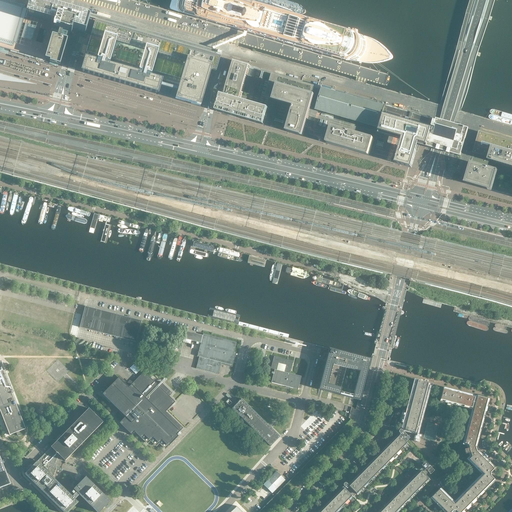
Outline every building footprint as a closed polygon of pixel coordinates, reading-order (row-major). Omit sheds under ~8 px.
[(89,20),(89,19),(31,2),(31,3),(18,0),(0,0),(0,47),(0,48),(45,61),(46,60),(53,62),(53,63),(54,63),(54,64),(55,64),(56,64),(57,63),(60,64),(67,39),(66,39),(67,33),(71,34),(73,29),(85,33),(89,20)] [(215,71),(219,57),(94,21),(85,51),(80,71),(157,93),(200,106),(210,70),(215,71)] [(244,85),(250,66),(234,61),(228,80),(244,85)] [(309,115),(315,95),(312,94),(314,86),(272,74),(265,97),(273,100),(294,106),(293,110),(290,119),(289,119),(288,122),(289,122),(286,131),(303,136),(305,127),(307,127),(307,124),(306,124),(309,115)] [(240,100),(242,93),(244,85),(228,80),(224,95),(221,95),(216,111),(219,112),(248,120),(252,104),(240,100)] [(379,130),(386,106),(322,88),(315,110),(377,128),(376,129),(379,130)] [(264,124),(268,108),(252,104),(248,120),(264,125),(264,124)] [(426,146),(434,120),(386,106),(379,130),(378,132),(402,139),(401,142),(395,163),(411,168),(417,147),(418,144),(426,146)] [(461,156),(469,129),(454,124),(450,123),(446,122),(441,120),(439,120),(435,119),(435,121),(434,120),(426,146),(431,148),(433,148),(438,150),(442,151),(445,152),(461,156)] [(369,155),(373,139),(373,138),(331,126),(326,142),(326,143),(327,143),(368,155),(369,155)] [(511,141),(479,132),(473,153),(489,158),(488,161),(501,164),(501,165),(511,168),(511,167),(511,141)] [(491,190),(496,173),(497,170),(470,163),(464,183),(491,190)] [(13,194),(9,214),(9,215),(9,216),(10,216),(11,216),(11,217),(12,217),(12,216),(13,216),(13,215),(14,215),(18,195),(18,194),(18,193),(17,193),(16,192),(15,192),(15,193),(14,193),(14,194),(13,194)] [(20,203),(35,207),(36,207),(37,207),(37,206),(37,205),(37,204),(36,204),(21,199),(20,199),(19,199),(19,200),(19,201),(19,202),(19,203),(20,203)] [(43,202),(43,203),(38,223),(38,224),(39,224),(39,225),(40,225),(41,225),(42,224),(43,224),(47,204),(47,203),(47,202),(46,201),(45,201),(44,201),(44,202),(43,202)] [(57,208),(52,227),(52,228),(52,229),(53,229),(54,229),(55,229),(55,228),(60,209),(61,206),(60,206),(60,205),(59,205),(58,205),(58,206),(57,208)] [(66,216),(68,219),(84,224),(87,223),(88,220),(85,218),(69,213),(66,215),(66,216)] [(90,217),(89,222),(108,227),(109,222),(90,217)] [(112,219),(111,220),(106,240),(107,241),(108,241),(109,241),(110,241),(115,221),(115,220),(114,220),(114,219),(113,219),(112,219)] [(119,223),(119,224),(139,228),(140,228),(140,227),(141,227),(141,226),(140,225),(139,225),(120,220),(119,220),(118,220),(118,221),(117,221),(117,222),(118,223),(119,223)] [(144,233),(166,238),(167,238),(168,238),(168,237),(168,236),(169,236),(168,235),(168,234),(167,234),(167,233),(145,228),(144,228),(143,228),(143,229),(142,229),(142,230),(142,231),(143,231),(143,232),(144,232),(144,233)] [(171,238),(190,243),(191,243),(191,242),(191,241),(191,240),(190,240),(172,234),(171,234),(171,235),(170,235),(170,236),(169,236),(169,237),(170,237),(170,238),(171,238)] [(193,242),(192,247),(213,253),(214,248),(193,242)] [(171,246),(187,251),(188,251),(189,250),(189,249),(189,248),(189,247),(188,247),(173,243),(172,243),(171,243),(171,244),(170,244),(170,245),(171,245),(171,246)] [(217,248),(216,250),(218,252),(240,258),(245,256),(241,253),(220,248),(217,248)] [(219,257),(238,262),(239,262),(240,262),(241,262),(241,261),(242,261),(242,260),(241,259),(240,258),(239,258),(220,253),(220,252),(219,252),(219,253),(218,253),(218,254),(217,254),(217,255),(217,256),(218,257),(219,257)] [(249,256),(247,263),(265,268),(266,261),(249,256)] [(268,264),(266,269),(280,273),(283,272),(284,271),(281,268),(268,264)] [(288,275),(304,279),(310,276),(306,271),(290,267),(289,267),(288,267),(287,267),(287,268),(286,268),(285,269),(285,270),(285,271),(285,272),(286,273),(286,274),(287,274),(287,275),(288,275)] [(330,278),(330,277),(314,273),(313,273),(312,274),(312,275),(312,276),(313,276),(329,281),(330,281),(330,280),(331,280),(331,279),(330,278)] [(333,283),(345,289),(348,290),(349,288),(347,287),(334,280),(333,280),(332,280),(332,281),(332,282),(332,283),(333,283)] [(350,290),(349,291),(348,291),(348,292),(349,292),(349,293),(350,294),(351,294),(351,295),(352,295),(367,300),(368,300),(369,300),(369,299),(370,299),(370,298),(370,297),(370,296),(369,296),(368,296),(353,290),(352,290),(351,290),(350,290)] [(79,327),(136,342),(141,320),(85,306),(79,327)] [(383,310),(392,312),(402,314),(403,314),(404,313),(404,312),(403,311),(402,310),(384,306),(383,306),(382,306),(381,307),(381,308),(382,309),(383,310)] [(201,343),(202,335),(185,331),(183,338),(201,343)] [(377,331),(375,337),(374,342),(374,343),(374,344),(375,344),(392,349),(392,348),(393,348),(394,348),(397,336),(396,336),(377,331)] [(203,334),(202,335),(201,343),(197,356),(199,357),(196,368),(218,374),(220,369),(220,367),(221,363),(231,365),(236,342),(203,334)] [(156,340),(150,338),(143,337),(142,342),(141,345),(154,348),(156,340)] [(370,359),(329,348),(318,390),(357,400),(359,400),(370,359)] [(268,378),(272,379),(271,383),(286,387),(290,388),(297,390),(301,376),(289,374),(290,371),(292,363),(293,361),(288,360),(287,360),(286,359),(285,359),(274,356),(272,364),(271,366),(268,378)] [(136,374),(140,370),(134,364),(130,368),(136,374)] [(0,410),(9,434),(9,435),(16,432),(17,435),(18,436),(19,436),(20,436),(20,435),(20,434),(20,433),(19,431),(24,429),(25,429),(11,391),(2,367),(0,367),(0,410)] [(165,412),(175,402),(169,396),(172,393),(160,381),(157,384),(144,372),(129,387),(118,377),(102,394),(126,417),(119,423),(131,435),(134,431),(146,442),(149,439),(156,446),(159,443),(163,447),(182,428),(165,412)] [(414,433),(428,383),(417,380),(404,430),(408,431),(414,433)] [(448,402),(450,391),(448,390),(447,390),(443,389),(442,389),(440,400),(448,402)] [(455,404),(458,393),(450,391),(451,391),(450,391),(448,402),(455,404)] [(463,406),(466,395),(458,393),(455,404),(463,406)] [(471,408),(474,397),(466,395),(463,406),(471,408)] [(488,485),(494,479),(490,475),(490,473),(494,469),(476,451),(474,446),(475,446),(487,399),(476,396),(464,443),(467,444),(467,445),(468,448),(464,449),(465,454),(470,453),(470,456),(471,457),(468,459),(483,474),(480,478),(463,495),(454,503),(454,504),(450,501),(443,508),(446,511),(453,511),(454,510),(455,511),(456,511),(461,511),(471,503),(471,502),(488,485)] [(270,427),(241,399),(239,401),(239,400),(237,402),(238,402),(232,408),(270,446),(280,437),(270,427)] [(51,447),(59,455),(65,461),(70,456),(103,422),(89,408),(51,447)] [(383,511),(422,472),(425,475),(428,472),(430,474),(434,470),(426,462),(408,444),(407,443),(405,441),(407,440),(409,438),(401,430),(400,430),(399,430),(399,431),(398,431),(398,432),(399,432),(400,434),(364,470),(348,486),(346,483),(345,483),(344,483),(344,484),(343,484),(343,485),(344,485),(347,488),(345,490),(344,488),(320,511),(383,511)] [(58,455),(59,455),(51,447),(50,447),(41,457),(40,458),(37,461),(53,477),(54,477),(57,470),(59,470),(60,469),(60,468),(55,466),(59,455),(58,455)] [(0,457),(0,490),(7,487),(6,485),(10,484),(0,457)] [(67,511),(78,502),(75,499),(72,496),(53,477),(37,461),(24,474),(63,511),(67,511)] [(262,486),(271,494),(285,480),(276,472),(262,486)] [(395,511),(421,486),(428,479),(425,475),(422,472),(383,511),(395,511)] [(73,489),(76,492),(77,492),(79,494),(96,511),(99,511),(105,506),(111,501),(86,476),(73,489)] [(437,503),(445,495),(441,492),(441,491),(439,489),(431,497),(437,503)] [(443,508),(450,501),(445,495),(437,503),(443,508)]
